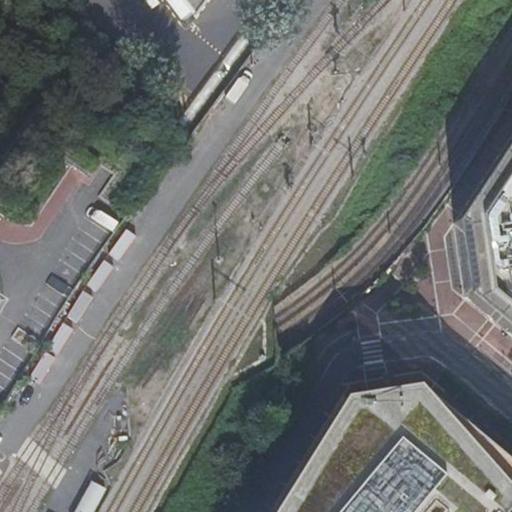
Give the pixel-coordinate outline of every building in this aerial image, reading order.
[(167,0),(185,22),(184,23),(187,26),(205,0),(167,0)] [(261,33),(250,25),(179,122),(190,130),(261,33)] [(511,134),(453,224),(463,298),(511,339),(511,134)] [(100,165),(64,140),(54,155),(90,179),(100,165)] [(496,511),(511,493),(511,477),(411,390),(342,399),(274,511),(496,511)] [(511,511),(511,500),(501,511),(511,511)]
